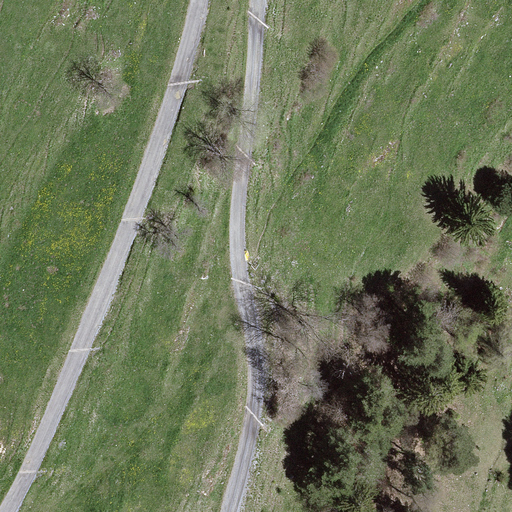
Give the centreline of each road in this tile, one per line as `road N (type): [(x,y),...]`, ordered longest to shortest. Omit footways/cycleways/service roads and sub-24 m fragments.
road 1 (track): [(196,0),(177,82),(57,402),(4,511)]
road 2 (track): [(256,0),(235,206),(255,368),(227,511)]
